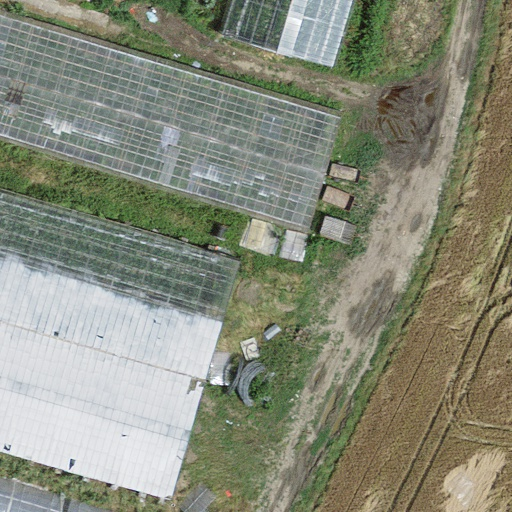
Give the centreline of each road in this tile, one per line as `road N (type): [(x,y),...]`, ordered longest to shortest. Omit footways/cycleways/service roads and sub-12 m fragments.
road 1 (track): [(278,511),(431,222),(470,0)]
road 2 (track): [(53,0),(449,115)]
